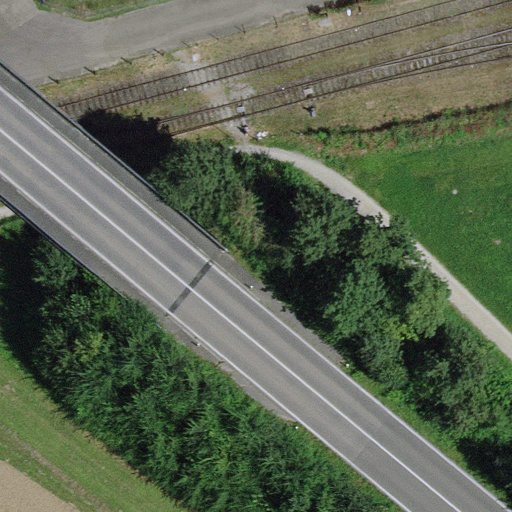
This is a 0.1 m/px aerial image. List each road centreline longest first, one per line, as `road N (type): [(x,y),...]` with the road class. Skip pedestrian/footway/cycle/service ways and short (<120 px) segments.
road 1 (primary): [(0,130),(465,511)]
road 2 (residential): [(181,16),(0,66)]
